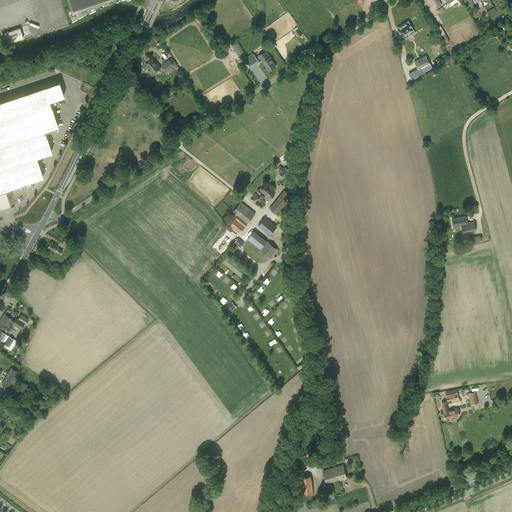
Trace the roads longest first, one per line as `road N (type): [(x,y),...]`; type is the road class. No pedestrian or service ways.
road 1 (secondary): [(0,501),(14,511),(400,511),(511,464)]
road 2 (unclassified): [(47,215),(67,214),(397,0)]
road 3 (secondary): [(47,215),(153,0)]
road 4 (track): [(285,228),(338,450)]
road 5 (track): [(325,46),(285,228)]
road 6 (track): [(478,216),(465,127),(511,92)]
